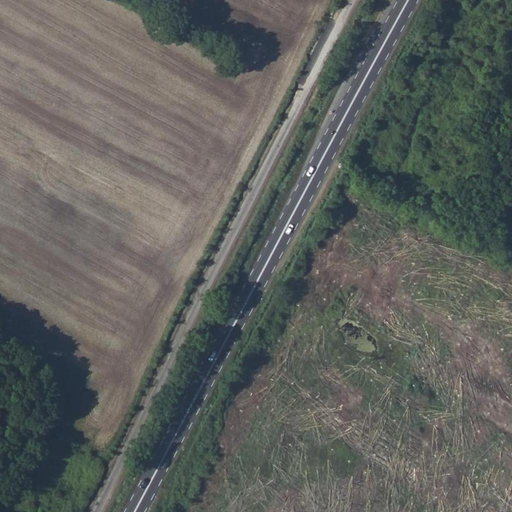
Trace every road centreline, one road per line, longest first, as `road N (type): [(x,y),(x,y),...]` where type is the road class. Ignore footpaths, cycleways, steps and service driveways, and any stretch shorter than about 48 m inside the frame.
road 1 (primary): [(134,511),(408,0)]
road 2 (unclassified): [(94,511),(350,0)]
